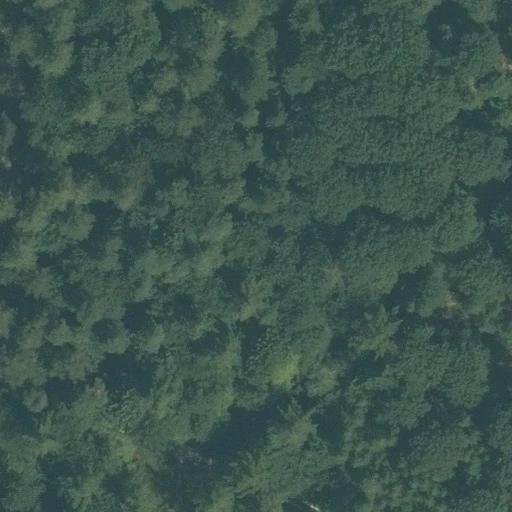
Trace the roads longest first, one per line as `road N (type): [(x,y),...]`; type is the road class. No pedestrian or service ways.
road 1 (track): [(337,0),(0,315)]
road 2 (track): [(0,389),(281,511)]
